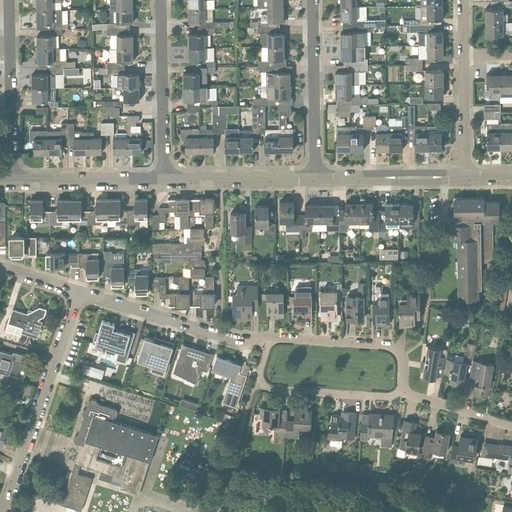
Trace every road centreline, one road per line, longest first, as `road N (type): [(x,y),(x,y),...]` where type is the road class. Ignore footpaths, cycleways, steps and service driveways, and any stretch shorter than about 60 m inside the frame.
road 1 (residential): [(7,511),(79,294)]
road 2 (residential): [(266,339),(215,336),(79,294)]
road 3 (residential): [(401,392),(268,390),(258,374),(266,339)]
road 4 (residential): [(165,180),(161,0)]
road 5 (residential): [(13,180),(9,0)]
road 6 (residential): [(316,179),(316,0)]
road 7 (residential): [(266,339),(392,346),(401,354),(401,392)]
road 8 (residential): [(165,180),(13,180)]
road 9 (residential): [(316,179),(165,180)]
road 10 (residential): [(464,177),(316,179)]
road 11 (residential): [(464,177),(461,56)]
